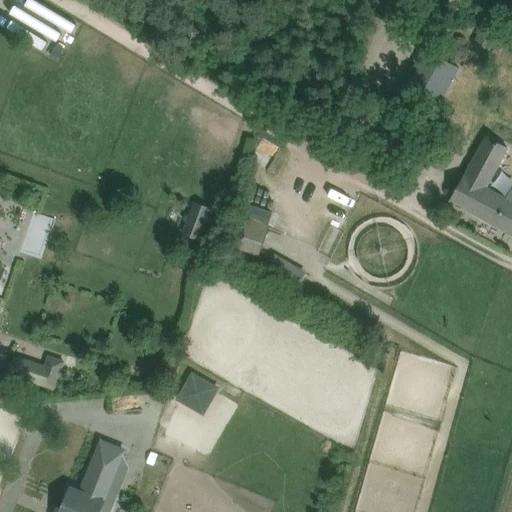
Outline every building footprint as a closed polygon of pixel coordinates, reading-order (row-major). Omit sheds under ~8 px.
[(487,2),(474,27),(487,34),(500,9),(487,2)] [(480,32),(474,43),(490,52),(496,41),(480,32)] [(460,184),(451,202),(511,235),(511,192),(510,191),(506,199),(486,187),(507,150),(486,138),(460,184)] [(204,242),(215,210),(194,200),(182,232),(204,242)] [(270,226),(269,226),(273,213),(249,205),(245,218),(243,217),(232,250),(258,259),(270,226)] [(326,244),(338,249),(349,223),(337,218),(326,244)] [(268,266),(266,269),(298,287),(300,283),(306,272),(275,254),(268,266)] [(6,375),(55,391),(65,361),(48,356),(45,366),(13,355),(6,375)] [(192,373),(177,399),(203,415),(219,389),(192,373)] [(110,511),(113,505),(104,502),(124,452),(101,442),(80,492),(71,488),(61,511),(110,511)]
